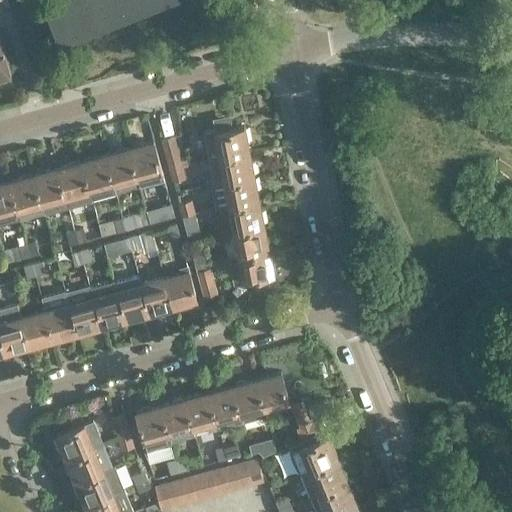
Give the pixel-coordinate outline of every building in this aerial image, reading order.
[(49,55),(27,0),(12,0),(36,60),(49,55)] [(46,0),(59,34),(147,0),(46,0)] [(0,75),(11,73),(0,33),(0,32),(0,75)] [(210,158),(211,158),(250,150),(245,125),(217,130),(216,128),(205,130),(210,158)] [(168,164),(181,160),(174,135),(161,138),(168,164)] [(140,185),(164,179),(154,140),(129,147),(137,176),(140,185)] [(129,147),(105,153),(113,183),(137,176),(129,147)] [(216,182),(225,180),(255,174),(250,150),(211,158),(216,182)] [(116,192),(113,183),(105,153),(81,160),(89,189),(92,199),(116,192)] [(89,189),(81,160),(57,167),(66,196),(89,189)] [(171,176),(185,172),(182,163),(169,167),(171,176)] [(66,196),(57,167),(34,173),(42,203),(56,199),(58,207),(68,204),(66,196)] [(44,212),(42,203),(34,173),(10,180),(18,209),(20,218),(44,212)] [(230,204),(259,199),(255,174),(225,180),(230,204)] [(0,214),(18,209),(10,180),(0,182),(0,214)] [(234,229),(264,223),(259,199),(230,204),(234,229)] [(165,218),(175,216),(171,202),(162,205),(165,218)] [(182,215),(195,211),(193,203),(180,206),(182,215)] [(189,239),(202,235),(195,211),(182,215),(189,239)] [(122,216),(126,229),(135,227),(131,213),(122,216)] [(102,235),(117,231),(126,229),(122,216),(98,222),(102,235)] [(180,236),(177,223),(168,225),(171,238),(180,236)] [(235,254),(269,247),(264,223),(234,229),(239,253),(235,254)] [(75,229),(78,242),(87,239),(84,227),(75,229)] [(69,244),(78,242),(75,229),(66,231),(69,244)] [(127,236),(131,249),(144,246),(145,251),(157,248),(152,229),(127,236)] [(123,251),(131,249),(127,236),(119,238),(123,251)] [(27,242),(30,255),(39,252),(36,240),(27,242)] [(21,257),(30,255),(27,242),(18,244),(21,257)] [(80,249),(83,262),(92,260),(89,246),(80,249)] [(235,254),(229,255),(234,283),(245,280),(244,278),(273,273),(269,247),(235,254)] [(75,264),(83,262),(80,249),(72,251),(75,264)] [(195,263),(208,260),(206,250),(193,254),(195,263)] [(32,262),(36,275),(45,272),(41,259),(32,262)] [(217,292),(210,267),(211,266),(209,260),(208,260),(195,263),(197,270),(205,296),(217,292)] [(27,277),(36,275),(32,262),(23,264),(27,277)] [(180,272),(164,277),(172,306),(197,299),(188,265),(179,267),(180,272)] [(148,312),(140,283),(138,275),(114,281),(117,290),(125,319),(148,312)] [(164,277),(140,283),(148,312),(172,306),(164,277)] [(103,293),(100,283),(90,285),(101,325),(125,319),(117,290),(103,293)] [(77,332),(101,325),(90,285),(80,288),(83,299),(69,303),(77,332)] [(69,303),(45,309),(53,338),(77,332),(69,303)] [(45,309),(21,316),(29,345),(53,338),(45,309)] [(29,345),(21,316),(0,321),(0,331),(5,351),(29,345)] [(281,371),(257,377),(264,406),(289,400),(281,371)] [(264,406),(257,377),(233,384),(241,413),(264,406)] [(241,413),(233,384),(209,390),(217,419),(241,413)] [(219,427),(217,419),(209,390),(185,396),(193,425),(206,422),(208,430),(219,427)] [(193,425),(185,396),(162,403),(170,432),(193,425)] [(312,421),(303,398),(290,403),(300,426),(312,421)] [(170,432),(162,403),(137,409),(144,437),(145,438),(170,432)] [(120,440),(132,437),(125,412),(113,415),(120,440)] [(312,421),(300,426),(296,427),(301,439),(326,429),(321,417),(312,421)] [(68,458),(95,447),(85,423),(58,434),(68,458)] [(302,473),(340,458),(330,434),(302,445),(292,449),(302,473)] [(132,437),(120,440),(122,449),(134,446),(132,437)] [(145,438),(144,437),(139,439),(144,451),(148,449),(145,438)] [(277,449),(273,437),(264,440),(267,452),(277,449)] [(224,445),(227,458),(241,454),(237,441),(224,445)] [(218,460),(227,458),(224,445),(215,447),(218,460)] [(104,470),(95,447),(68,458),(77,481),(104,470)] [(176,458),(180,471),(188,468),(185,455),(176,458)] [(245,460),(251,483),(264,480),(258,456),(245,460)] [(170,473),(180,471),(176,458),(167,460),(170,473)] [(311,496),(321,492),(349,481),(340,458),(302,473),(311,496)] [(238,487),(251,483),(245,460),(232,463),(238,487)] [(219,467),(226,490),(238,487),(232,463),(219,467)] [(213,494),(226,490),(219,467),(206,470),(213,494)] [(136,483),(148,478),(144,469),(132,474),(136,483)] [(104,470),(77,481),(86,504),(113,493),(104,470)] [(194,474),(200,498),(213,494),(206,470),(194,474)] [(187,501),(200,498),(194,474),(181,477),(187,501)] [(168,481),(174,505),(187,501),(181,477),(168,481)] [(148,478),(136,483),(139,491),(151,486),(148,478)] [(161,508),(174,505),(168,481),(155,484),(161,508)] [(349,481),(321,492),(328,511),(336,511),(358,503),(349,481)] [(120,511),(113,493),(86,504),(89,511),(120,511)] [(279,509),(291,504),(288,496),(276,501),(279,509)] [(147,511),(153,511),(160,509),(156,501),(145,506),(147,511)] [(361,511),(358,503),(336,511),(361,511)]
